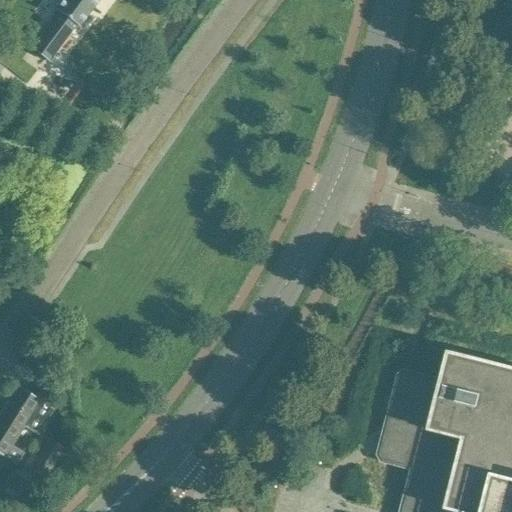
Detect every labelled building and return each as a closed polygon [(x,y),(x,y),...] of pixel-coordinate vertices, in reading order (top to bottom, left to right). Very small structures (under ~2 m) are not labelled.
[(31,48),(49,61),(78,24),(80,26),(99,0),(63,0),(56,9),(59,11),(31,48)] [(54,341),(42,334),(27,358),(52,372),(55,347),(54,341)] [(511,511),(511,369),(448,353),(442,379),(400,368),(377,462),(409,470),(398,511),(511,511)] [(19,387),(9,403),(0,416),(0,454),(16,465),(24,453),(12,445),(24,425),(38,434),(54,409),(19,387)] [(42,481),(62,448),(49,440),(29,473),(42,481)]
